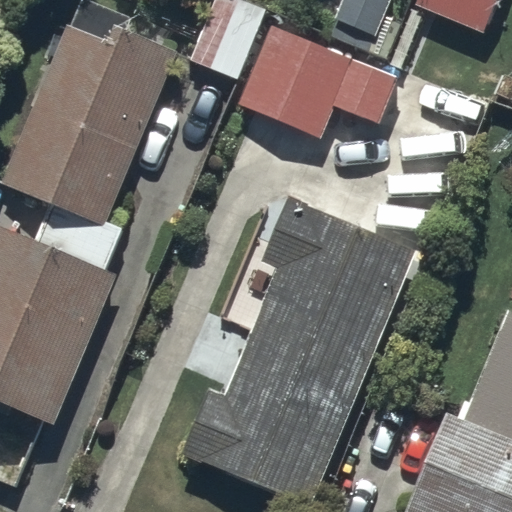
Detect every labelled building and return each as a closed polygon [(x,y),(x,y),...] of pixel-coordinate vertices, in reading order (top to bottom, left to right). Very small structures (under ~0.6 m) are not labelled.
[(93,0),(83,0),(3,182),(51,203),(34,242),(0,227),(0,399),(52,422),(117,274),(104,268),(123,226),(106,219),(179,54),(126,31),(132,17),(93,0)] [(241,80),(268,9),(245,0),(212,0),(190,60),(241,80)] [(343,0),(327,37),(365,52),(386,0),(343,0)] [(487,32),(499,0),(418,0),(416,4),(487,32)] [(380,125),(399,79),(271,24),(238,101),(324,137),(337,106),(380,125)] [(311,511),(312,511),(416,257),(289,206),(264,269),(279,275),(228,402),(210,394),(183,460),(311,511)] [(511,511),(511,317),(509,316),(466,427),(450,421),(415,511),(511,511)]
